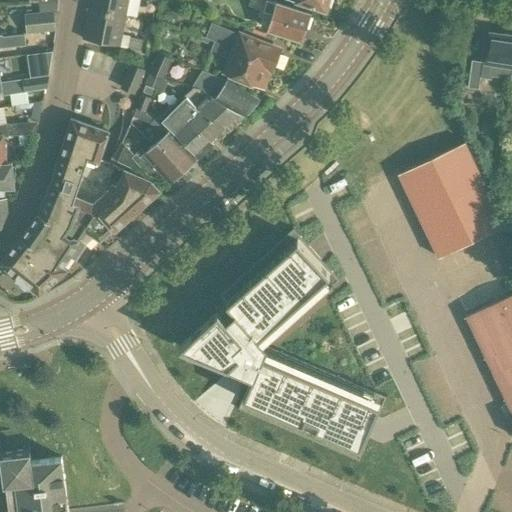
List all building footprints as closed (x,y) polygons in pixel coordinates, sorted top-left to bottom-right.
[(127,0),(89,0),(88,8),(125,15),(127,0)] [(309,14),(276,4),(265,0),(262,11),(273,15),(268,29),(301,40),(309,14)] [(294,0),(325,9),(327,0),(294,0)] [(179,6),(168,3),(164,13),(169,15),(176,13),(179,6)] [(125,15),(88,8),(82,38),(119,45),(125,15)] [(26,33),(55,30),(53,11),(24,13),(26,33)] [(211,23),(210,28),(206,37),(214,40),(259,58),(256,63),(272,69),(274,70),(281,51),(211,23)] [(481,61),(479,75),(491,76),(492,63),(511,66),(511,64),(511,35),(489,32),(488,39),(484,38),(481,61)] [(0,47),(4,47),(25,46),(24,33),(3,36),(2,35),(0,35),(0,47)] [(127,46),(139,49),(141,39),(129,36),(127,46)] [(214,40),(206,37),(205,38),(201,37),(199,41),(212,46),(214,40)] [(256,63),(259,58),(214,40),(212,46),(210,51),(230,59),(225,73),(264,89),(272,69),(256,63)] [(150,74),(162,79),(171,57),(158,52),(153,64),(149,73),(150,74)] [(471,60),(467,87),(477,89),(479,75),(481,61),(471,60)] [(134,93),(144,69),(130,64),(123,81),(121,86),(134,93)] [(49,65),(28,68),(29,79),(47,77),(49,65)] [(202,71),(194,87),(199,88),(244,114),(258,98),(226,80),(202,71)] [(150,74),(145,87),(155,92),(156,92),(158,89),(162,79),(150,74)] [(1,82),(0,82),(0,92),(1,92),(2,95),(18,92),(19,97),(37,95),(36,90),(46,88),(47,77),(1,82)] [(199,88),(194,87),(184,96),(195,106),(228,129),(244,114),(199,88)] [(154,94),(144,90),(142,96),(152,100),(154,94)] [(195,106),(184,96),(172,107),(171,106),(169,108),(176,111),(213,143),(228,129),(195,106)] [(140,97),(136,107),(142,109),(146,100),(140,97)] [(170,130),(159,117),(136,108),(133,116),(149,123),(163,137),(158,141),(183,170),(196,157),(170,130)] [(169,108),(159,117),(170,130),(196,157),(213,143),(176,111),(169,108)] [(38,212),(22,236),(1,262),(16,274),(15,278),(26,286),(30,284),(39,292),(50,282),(52,282),(62,273),(62,270),(63,269),(61,267),(70,254),(75,257),(84,243),(85,242),(93,235),(99,239),(113,227),(115,229),(159,190),(150,180),(124,169),(115,191),(95,205),(73,199),(88,154),(97,157),(96,161),(97,161),(97,160),(107,130),(71,118),(53,173),(55,173),(39,212),(38,212)] [(0,124),(0,136),(3,136),(34,134),(36,122),(6,124),(0,124)] [(134,154),(125,144),(121,143),(119,142),(112,159),(136,170),(140,166),(148,176),(153,178),(160,172),(169,182),(183,170),(158,141),(153,146),(144,154),(139,148),(134,154)] [(438,257),(505,225),(464,141),(398,173),(438,257)] [(313,179),(330,198),(359,172),(342,153),(313,179)] [(0,163),(0,200),(5,200),(3,189),(14,188),(11,162),(6,163),(0,163)] [(224,303),(177,345),(231,368),(239,371),(247,375),(251,376),(237,408),(359,460),(368,438),(373,426),(378,416),(387,396),(276,349),(266,345),(339,279),(315,253),(308,245),(293,227),(217,295),(224,303)] [(510,431),(511,431),(511,292),(465,315),(511,412),(511,422),(507,425),(510,431)] [(19,511),(68,511),(61,457),(31,460),(29,448),(0,452),(3,470),(4,484),(15,482),(19,511)]
